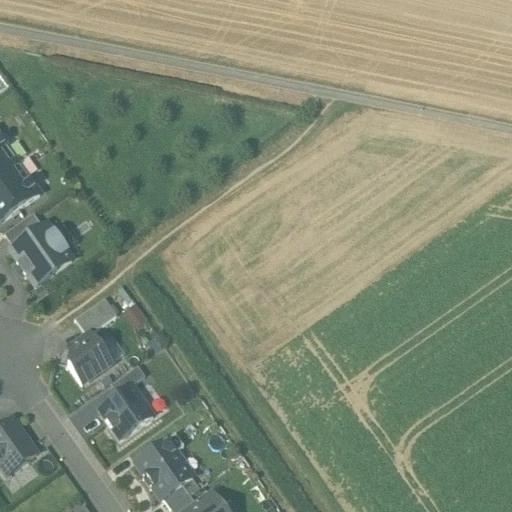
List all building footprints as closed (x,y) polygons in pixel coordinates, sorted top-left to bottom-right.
[(0,142),(0,178),(17,166),(0,142)] [(17,166),(0,178),(0,225),(39,198),(17,166)] [(33,219),(3,239),(13,252),(42,232),(33,219)] [(13,252),(10,255),(18,267),(16,269),(24,281),(27,279),(35,290),(71,265),(46,229),(42,232),(13,252)] [(104,303),(74,324),(86,340),(90,337),(90,338),(116,320),(104,303)] [(86,340),(70,351),(67,369),(81,389),(111,368),(90,338),(90,337),(86,340)] [(144,381),(137,371),(129,377),(136,387),(144,381)] [(129,377),(110,390),(118,400),(131,390),(136,387),(129,377)] [(118,400),(98,413),(120,444),(152,421),(131,390),(118,400)] [(37,458),(12,425),(0,433),(0,471),(6,480),(37,458)] [(175,439),(136,467),(162,504),(192,483),(174,458),(183,451),(175,439)] [(192,483),(162,504),(167,511),(172,511),(189,500),(199,493),(192,483)] [(218,510),(211,499),(196,510),(192,511),(227,511),(223,506),(218,510)] [(189,500),(172,511),(192,511),(196,510),(189,500)]
